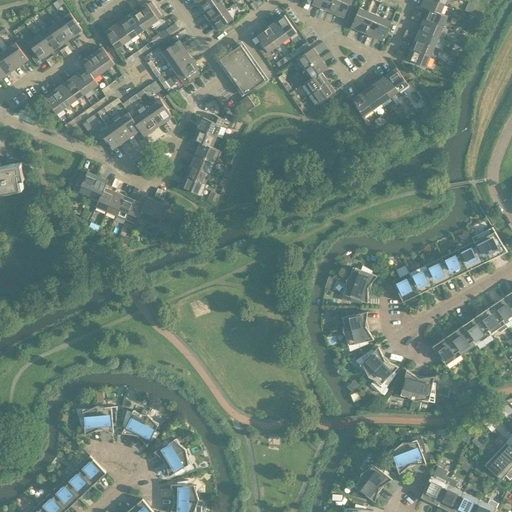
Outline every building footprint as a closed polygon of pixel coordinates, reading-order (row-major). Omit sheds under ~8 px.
[(221,1),(220,0),(202,0),(197,4),(203,13),(221,1)] [(323,0),(320,8),(328,11),(332,0),(323,0)] [(332,0),(328,11),(336,14),(341,0),(332,0)] [(351,0),(341,0),(336,14),(344,18),(351,0)] [(440,14),(441,14),(445,4),(435,0),(423,0),(421,6),(428,9),(440,14)] [(227,9),(221,1),(203,13),(210,22),(227,9)] [(258,8),(253,1),(250,4),(255,11),(258,8)] [(147,2),(139,8),(151,25),(159,20),(162,17),(159,12),(154,5),(150,7),(148,4),(147,2)] [(151,25),(139,8),(132,12),(144,30),(151,25)] [(351,27),(359,31),(367,11),(359,8),(351,27)] [(233,19),(227,9),(210,22),(216,31),(233,19)] [(428,9),(424,19),(443,27),(448,16),(441,14),(440,14),(428,9)] [(375,15),(367,11),(359,31),(367,34),(375,15)] [(144,30),(132,12),(126,17),(138,34),(144,30)] [(63,18),(75,35),(82,30),(70,13),(63,18)] [(277,20),(289,38),(297,32),(284,15),(277,20)] [(383,18),(375,15),(367,34),(375,37),(383,18)] [(126,17),(119,22),(131,39),(138,34),(126,17)] [(63,18),(56,23),(68,40),(75,35),(63,18)] [(391,21),(383,18),(375,37),(383,41),(391,21)] [(424,19),(420,29),(439,37),(443,27),(424,19)] [(277,20),(270,25),(282,42),(289,38),(277,20)] [(112,27),(124,44),(131,39),(119,22),(112,27)] [(61,45),(68,40),(56,23),(49,28),(61,45)] [(166,30),(169,34),(178,28),(175,23),(166,30)] [(270,25),(263,30),(275,47),(282,42),(270,25)] [(124,44),(112,27),(104,32),(116,49),(124,44)] [(54,50),(61,45),(49,28),(42,32),(54,50)] [(415,39),(435,47),(439,37),(420,29),(415,39)] [(268,52),(275,47),(263,30),(256,35),(257,36),(260,41),(268,52)] [(35,37),(48,54),(54,50),(42,32),(35,37)] [(81,36),(77,38),(82,45),(86,42),(81,36)] [(152,41),(155,44),(162,40),(159,36),(152,41)] [(257,36),(252,39),(255,44),(260,41),(257,36)] [(40,60),(48,54),(35,37),(28,42),(36,54),(40,60)] [(82,45),(77,38),(74,41),(78,48),(82,45)] [(411,49),(431,57),(435,47),(415,39),(411,49)] [(167,59),(184,47),(179,40),(162,52),(167,59)] [(155,44),(152,41),(145,46),(148,49),(155,44)] [(9,48),(21,65),(28,60),(16,43),(9,48)] [(297,49),(299,53),(306,48),(304,44),(297,49)] [(67,45),(64,48),(68,55),(72,52),(67,45)] [(265,80),(260,73),(241,45),(220,59),(245,95),(265,80)] [(148,49),(145,46),(138,50),(141,54),(148,49)] [(95,52),(107,69),(115,64),(103,47),(95,52)] [(184,47),(167,59),(172,66),(189,54),(184,47)] [(9,48),(2,52),(14,70),(21,65),(9,48)] [(68,55),(64,48),(60,51),(65,57),(68,55)] [(304,70),(321,58),(313,48),(297,59),(304,70)] [(297,49),(290,54),(293,57),(299,53),(297,49)] [(426,67),(431,57),(411,49),(409,55),(397,50),(396,54),(407,59),(426,67)] [(138,50),(132,55),(134,59),(141,54),(138,50)] [(0,53),(0,64),(7,74),(14,70),(2,52),(0,53)] [(107,69),(95,52),(88,57),(100,74),(107,69)] [(36,54),(32,57),(36,63),(40,60),(36,54)] [(194,61),(189,54),(172,66),(176,73),(194,61)] [(290,54),(283,58),(286,62),(293,57),(290,54)] [(54,55),(50,57),(55,64),(58,62),(54,55)] [(134,59),(132,55),(125,60),(127,64),(134,59)] [(55,64),(50,57),(46,60),(51,67),(55,64)] [(81,62),(85,68),(86,68),(94,79),(94,78),(100,74),(88,57),(81,62)] [(279,67),(286,62),(283,58),(276,63),(279,67)] [(304,70),(310,79),(311,79),(321,72),(322,72),(328,68),(321,58),(304,70)] [(152,70),(156,67),(151,60),(147,63),(152,70)] [(194,61),(176,73),(184,84),(200,74),(197,69),(199,68),(194,61)] [(161,74),(156,67),(152,70),(157,77),(161,74)] [(79,72),(91,90),(98,85),(94,78),(94,79),(86,68),(85,68),(79,72)] [(387,74),(399,91),(408,85),(396,68),(387,74)] [(79,72),(72,77),(84,95),(91,90),(79,72)] [(328,82),(322,72),(321,72),(311,79),(310,79),(304,83),(311,93),(328,82)] [(162,83),(165,81),(161,74),(157,77),(162,83)] [(387,74),(378,80),(390,97),(399,91),(387,74)] [(115,80),(118,84),(125,79),(122,75),(115,80)] [(278,77),(283,84),(286,82),(282,75),(278,77)] [(65,82),(77,99),(84,95),(72,77),(65,82)] [(115,80),(108,85),(111,89),(118,84),(115,80)] [(369,87),(381,104),(390,97),(378,80),(369,87)] [(165,81),(162,83),(167,90),(170,88),(165,81)] [(58,87),(70,104),(77,99),(65,82),(58,87)] [(283,84),(288,91),(291,88),(286,82),(283,84)] [(335,92),(328,82),(311,93),(319,104),(335,92)] [(111,89),(108,85),(102,90),(104,93),(111,89)] [(150,85),(143,90),(146,93),(152,88),(150,85)] [(52,92),(64,109),(70,104),(58,87),(52,92)] [(361,93),(373,110),(381,104),(369,87),(361,93)] [(143,90),(136,94),(139,98),(146,93),(143,90)] [(64,109),(52,92),(44,97),(56,114),(64,109)] [(373,110),(361,93),(351,99),(363,116),(373,110)] [(415,102),(419,100),(414,93),(410,95),(415,102)] [(136,94),(129,99),(132,103),(139,98),(136,94)] [(297,104),(300,101),(296,94),(292,97),(297,104)] [(99,101),(102,104),(108,100),(106,96),(99,101)] [(247,112),(255,106),(248,96),(239,102),(247,112)] [(111,103),(114,106),(121,102),(118,98),(111,103)] [(125,108),(132,103),(129,99),(122,104),(125,108)] [(161,99),(153,104),(165,121),(173,116),(161,99)] [(102,104),(99,101),(92,106),(95,109),(102,104)] [(297,104),(301,111),(305,108),(300,101),(297,104)] [(111,103),(104,107),(107,111),(114,106),(111,103)] [(396,106),(401,112),(404,110),(400,103),(396,106)] [(165,121),(153,104),(146,109),(159,126),(165,121)] [(95,109),(92,106),(85,110),(88,114),(95,109)] [(396,106),(392,108),(397,115),(401,112),(396,106)] [(107,111),(104,107),(98,112),(100,116),(107,111)] [(146,109),(140,114),(152,131),(159,126),(146,109)] [(88,114),(85,110),(78,115),(81,119),(88,114)] [(129,112),(122,118),(134,135),(140,130),(141,130),(133,119),(129,112)] [(140,114),(133,119),(141,130),(140,130),(144,136),(152,131),(140,114)] [(223,119),(233,123),(234,118),(225,114),(223,119)] [(78,115),(71,120),(74,124),(81,119),(78,115)] [(198,129),(217,136),(222,125),(231,129),(233,123),(223,119),(215,115),(212,121),(203,117),(198,129)] [(382,115),(378,118),(383,125),(386,123),(387,122),(382,115)] [(122,118),(115,122),(127,140),(134,135),(122,118)] [(378,118),(374,121),(379,127),(383,125),(378,118)] [(74,124),(71,120),(65,125),(67,129),(74,124)] [(115,122),(108,127),(120,144),(127,140),(115,122)] [(113,150),(120,144),(108,127),(101,132),(99,130),(95,133),(101,143),(106,139),(113,150)] [(217,136),(198,129),(193,140),(200,143),(200,142),(212,147),(217,136)] [(200,142),(200,143),(196,154),(215,161),(216,162),(221,151),(212,147),(200,142)] [(215,161),(196,154),(191,165),(210,172),(215,161)] [(0,190),(22,186),(20,179),(25,178),(22,162),(0,165),(0,190)] [(210,172),(191,165),(186,176),(205,184),(210,172)] [(79,191),(89,195),(98,176),(87,172),(81,169),(72,191),(78,194),(79,191)] [(108,180),(98,176),(89,195),(99,199),(105,187),(108,180)] [(205,184),(186,176),(182,187),(200,195),(205,184)] [(106,211),(115,191),(105,187),(99,199),(96,206),(106,211)] [(125,195),(115,191),(106,211),(116,215),(125,195)] [(126,219),(135,200),(125,195),(116,215),(126,219)] [(149,220),(157,201),(147,197),(144,204),(139,216),(140,216),(149,220)] [(144,204),(135,200),(126,219),(137,223),(140,216),(139,216),(144,204)] [(168,206),(157,201),(149,220),(160,225),(168,206)] [(91,222),(89,228),(97,232),(100,226),(91,222)] [(472,238),(484,262),(507,251),(493,228),(472,238)] [(458,249),(468,270),(484,262),(472,238),(456,245),(458,249)] [(442,257),(452,278),(468,270),(458,249),(442,257)] [(426,265),(436,286),(452,278),(442,257),(426,265)] [(351,274),(346,280),(370,288),(372,282),(378,275),(368,272),(369,269),(363,265),(361,270),(353,267),(351,274)] [(409,273),(419,294),(436,286),(426,265),(409,273)] [(419,294),(409,273),(393,281),(403,302),(419,294)] [(368,294),(370,288),(346,280),(346,287),(341,300),(358,302),(359,299),(368,303),(368,294)] [(511,301),(507,295),(492,305),(508,327),(511,324),(511,301)] [(492,305),(477,315),(491,334),(497,330),(497,331),(498,331),(499,331),(499,332),(500,332),(501,332),(508,327),(492,305)] [(357,310),(341,311),(342,317),(344,324),(343,331),(368,326),(367,320),(368,311),(358,313),(357,310)] [(477,315),(463,325),(476,345),(491,334),(477,315)] [(463,325),(448,336),(461,355),(476,345),(463,325)] [(368,326),(343,331),(347,337),(350,351),(365,345),(364,341),(374,339),(369,332),(368,326)] [(446,365),(461,355),(448,336),(433,346),(446,365)] [(368,377),(387,358),(382,354),(379,346),(371,353),(369,351),(356,360),(365,370),(368,377)] [(391,363),(387,358),(368,377),(375,380),(371,383),(382,394),(394,376),(392,374),(399,367),(391,363)] [(414,401),(419,380),(420,376),(414,374),(406,370),(404,379),(401,378),(398,386),(394,394),(395,394),(394,396),(407,399),(408,400),(409,397),(414,401)] [(426,377),(420,376),(419,380),(414,401),(421,400),(435,403),(435,386),(432,386),(434,376),(426,377)] [(479,383),(474,387),(478,393),(483,390),(479,383)] [(496,407),(501,412),(504,409),(499,404),(496,407)] [(99,431),(97,405),(90,408),(77,409),(81,425),(84,425),(85,435),(93,431),(99,431)] [(104,407),(97,405),(99,431),(105,430),(114,432),(113,422),(116,422),(120,422),(120,415),(117,414),(118,406),(104,407)] [(126,424),(122,433),(130,434),(136,437),(148,414),(149,411),(143,408),(140,413),(134,410),(132,412),(127,410),(123,422),(125,423),(126,424)] [(510,415),(504,409),(501,412),(507,418),(510,415)] [(153,419),(148,414),(136,437),(142,440),(147,446),(152,437),(155,438),(160,432),(155,430),(159,423),(153,419)] [(481,421),(487,427),(490,423),(484,418),(481,421)] [(495,429),(490,423),(487,427),(492,432),(495,429)] [(464,432),(461,439),(467,442),(470,434),(464,432)] [(409,442),(403,442),(412,466),(418,464),(426,463),(423,454),(426,453),(424,445),(420,447),(418,442),(420,441),(418,436),(408,439),(409,442)] [(472,441),(477,446),(480,443),(475,437),(472,441)] [(164,462),(186,449),(180,444),(176,438),(169,442),(167,438),(161,443),(163,446),(154,451),(161,457),(164,462)] [(412,466),(403,442),(397,447),(390,449),(393,457),(389,459),(393,466),(396,464),(399,474),(406,468),(412,466)] [(499,449),(511,461),(511,447),(506,442),(499,449)] [(486,448),(480,443),(477,446),(483,451),(486,448)] [(186,449),(164,462),(167,467),(169,476),(177,471),(179,474),(194,468),(187,456),(186,449)] [(492,457),(511,475),(511,468),(511,467),(511,461),(499,449),(492,457)] [(77,468),(93,485),(106,473),(91,456),(90,455),(77,468)] [(366,470),(361,473),(382,489),(385,484),(392,479),(385,473),(387,470),(374,456),(365,468),(364,468),(366,470)] [(511,477),(511,475),(492,457),(485,465),(491,470),(490,470),(501,479),(505,475),(510,480),(511,477)] [(437,505),(451,478),(446,475),(448,471),(438,466),(432,477),(431,476),(421,497),(437,505)] [(93,485),(77,468),(64,481),(80,498),(93,485)] [(382,489),(361,473),(359,480),(354,486),(357,488),(352,494),(357,497),(359,495),(365,499),(367,496),(375,502),(378,494),(382,489)] [(437,505),(451,511),(453,511),(464,492),(455,487),(458,481),(451,478),(437,505)] [(173,492),(173,499),(199,499),(197,493),(197,485),(188,485),(189,480),(181,481),(181,485),(171,484),(173,492)] [(80,498),(64,481),(50,493),(67,510),(80,498)] [(453,511),(473,511),(480,500),(464,492),(453,511)] [(50,493),(37,505),(43,511),(64,511),(67,510),(50,493)] [(128,510),(129,511),(153,511),(143,498),(128,510)] [(204,499),(199,499),(173,499),(173,505),(170,511),(201,511),(201,506),(204,499)] [(488,503),(480,500),(473,511),(494,511),(499,503),(490,499),(488,503)]
